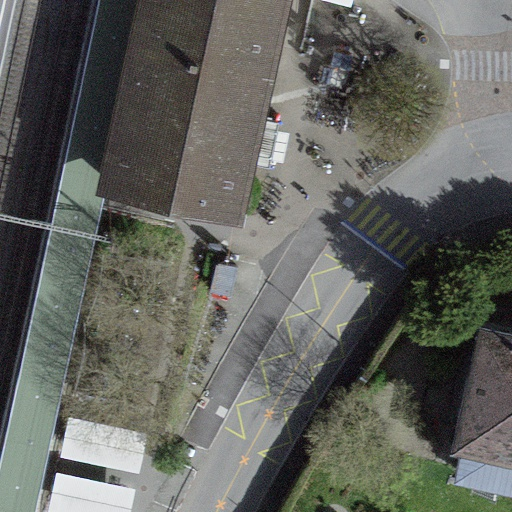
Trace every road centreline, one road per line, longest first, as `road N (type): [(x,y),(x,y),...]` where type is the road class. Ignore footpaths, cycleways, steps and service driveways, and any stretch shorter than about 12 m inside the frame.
road 1 (residential): [(502,156),(449,179),(387,235),(317,332),(215,511)]
road 2 (residential): [(480,0),(502,156)]
